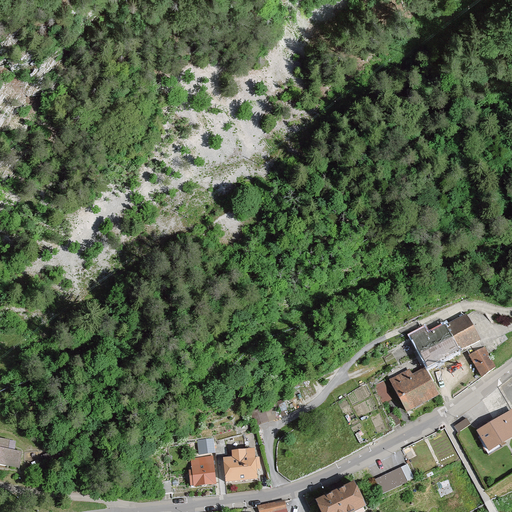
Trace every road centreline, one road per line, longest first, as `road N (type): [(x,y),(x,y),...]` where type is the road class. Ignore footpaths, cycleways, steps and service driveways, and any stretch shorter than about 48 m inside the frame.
road 1 (track): [(511,238),(443,255),(324,303),(256,336),(203,387),(120,416)]
road 2 (residential): [(511,365),(442,416),(277,494),(132,511)]
road 3 (track): [(511,0),(477,16),(354,130)]
